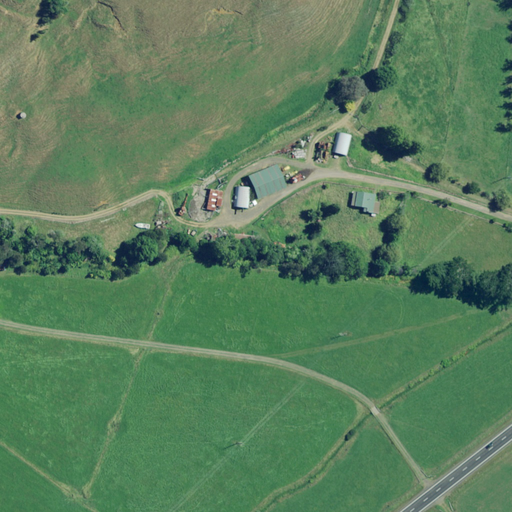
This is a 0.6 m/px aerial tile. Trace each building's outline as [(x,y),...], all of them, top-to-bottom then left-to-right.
[(351,137),(338,134),(334,154),(346,157),(351,137)] [(284,189),(275,166),(247,177),(256,200),(284,189)] [(248,189),(233,188),(232,208),(247,209),(248,189)] [(223,193),(210,191),(206,211),(214,212),(215,207),(220,208),(223,193)] [(374,196),(352,193),(350,207),(363,209),(362,213),(378,215),(379,204),(373,203),(374,196)]
